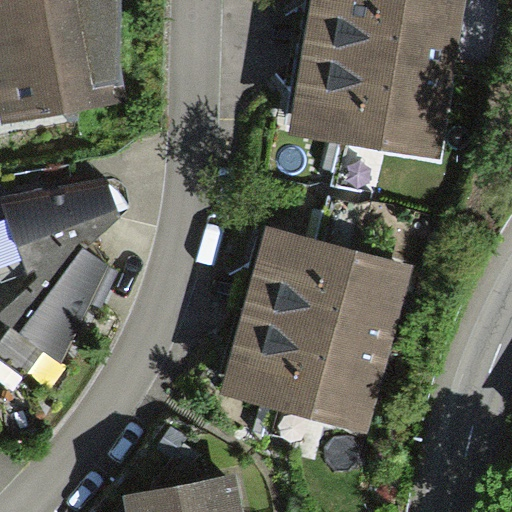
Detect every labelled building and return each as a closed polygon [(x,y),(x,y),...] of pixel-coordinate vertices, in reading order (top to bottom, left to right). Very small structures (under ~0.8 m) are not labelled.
[(0,0),(0,117),(3,135),(129,111),(120,65),(124,0),(0,0)] [(314,0),(291,144),(341,152),(335,188),(376,195),(383,156),(442,165),(469,0),(314,0)] [(0,320),(0,329),(62,372),(110,272),(88,258),(123,226),(107,183),(71,187),(69,165),(2,179),(0,170),(0,251),(15,253),(31,294),(0,320)] [(264,230),(220,400),(279,415),(271,444),(316,455),(323,426),(370,438),(412,274),(358,261),(371,210),(328,199),(317,244),(264,230)] [(243,511),(238,485),(127,507),(127,511),(243,511)]
